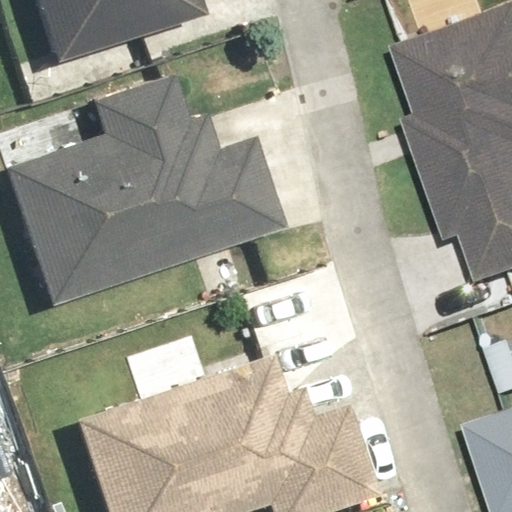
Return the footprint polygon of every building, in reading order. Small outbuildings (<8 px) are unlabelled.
[(18,0),(37,70),(194,29),(185,0),(18,0)] [(511,2),(383,45),(462,289),(511,272),(511,2)] [(0,158),(0,206),(34,310),(274,233),(244,142),(191,159),(164,77),(85,103),(94,128),(0,158)] [(261,350),(59,415),(90,511),(238,511),(252,508),(252,511),(327,511),(367,499),(336,404),(284,421),(261,350)] [(511,511),(511,411),(459,428),(486,511),(511,511)]
